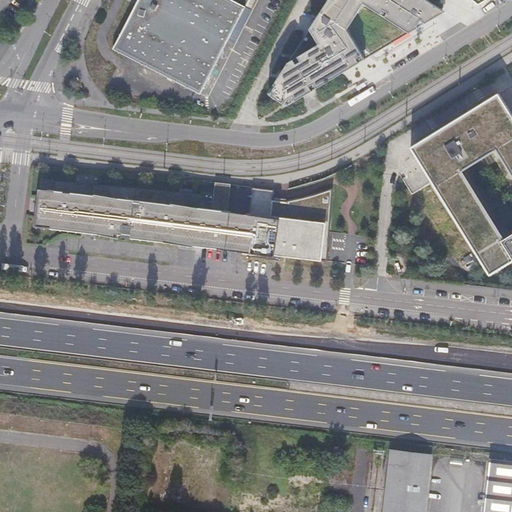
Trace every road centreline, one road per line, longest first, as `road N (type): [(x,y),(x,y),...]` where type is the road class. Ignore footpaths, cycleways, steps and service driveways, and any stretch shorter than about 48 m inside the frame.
road 1 (secondary): [(0,253),(511,317)]
road 2 (motorway): [(0,376),(511,435)]
road 3 (motorway): [(511,384),(0,328)]
road 4 (secondary): [(511,6),(310,132),(234,138)]
road 5 (secondary): [(234,138),(25,113)]
road 6 (residential): [(307,0),(234,138)]
road 7 (secondary): [(0,235),(14,236),(25,113)]
road 8 (residential): [(25,113),(81,0)]
